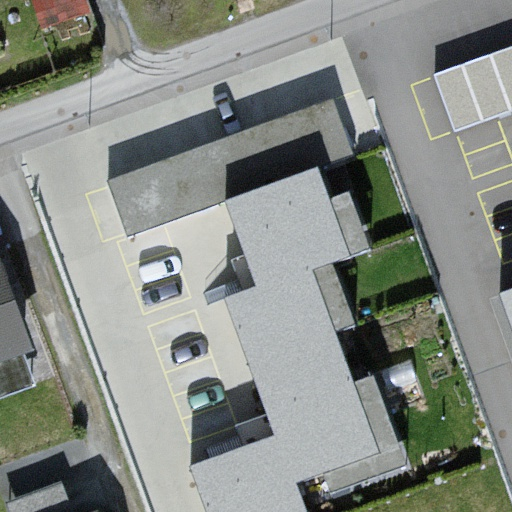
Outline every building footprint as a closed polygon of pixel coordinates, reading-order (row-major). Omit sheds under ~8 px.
[(511,45),(433,74),(452,128),(511,106),(511,45)] [(333,101),(109,180),(128,233),(225,198),(317,166),(352,153),(333,101)] [(302,511),(292,483),(324,471),(330,489),(407,462),(375,372),(352,380),(334,331),(358,322),(334,255),(347,251),(369,243),(350,190),(328,198),(317,166),(225,198),(256,283),(225,294),(275,435),(191,465),(207,511),(302,511)] [(0,252),(0,370),(41,359),(0,252)] [(511,288),(502,292),(511,318),(511,288)] [(69,511),(58,481),(6,501),(10,511),(69,511)]
